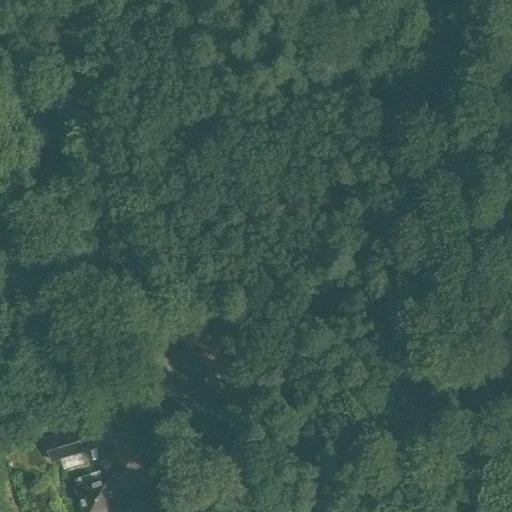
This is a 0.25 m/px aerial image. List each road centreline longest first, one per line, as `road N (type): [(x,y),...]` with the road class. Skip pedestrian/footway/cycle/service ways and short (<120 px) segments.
road 1 (unclassified): [(189,511),(142,298),(96,212),(0,70)]
road 2 (track): [(474,453),(440,439),(327,326),(141,211),(91,196)]
road 3 (track): [(303,0),(267,39),(174,60),(147,81),(106,140),(91,196)]
